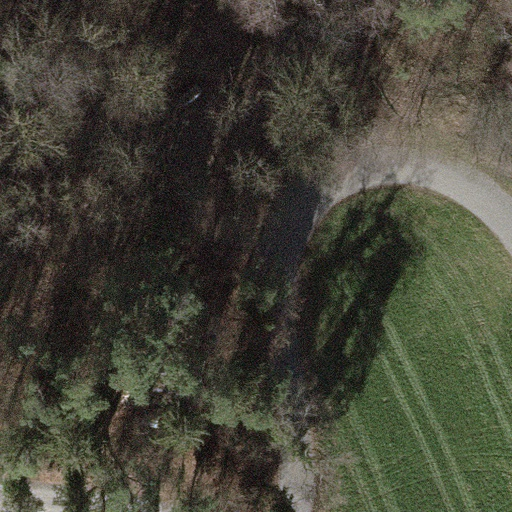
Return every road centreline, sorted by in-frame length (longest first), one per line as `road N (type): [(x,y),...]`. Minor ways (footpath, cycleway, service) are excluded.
road 1 (track): [(294,511),(285,384),(292,244),(323,190),(385,164),(460,181),(511,221)]
road 2 (track): [(151,511),(0,492)]
